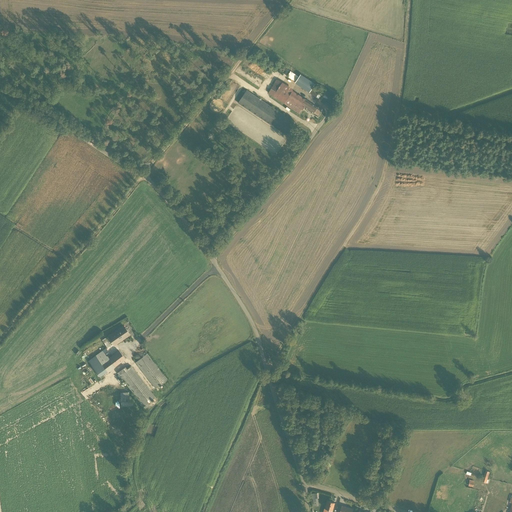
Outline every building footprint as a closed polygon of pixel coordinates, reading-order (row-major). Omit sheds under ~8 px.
[(290,71),(287,76),(295,82),(298,77),(290,71)] [(300,75),(295,83),(309,93),(315,84),(300,75)] [(317,108),(304,100),(305,99),(303,98),(303,99),(298,96),(299,95),(298,95),(297,95),(291,92),(293,89),(277,79),(276,80),(268,93),(300,115),(304,108),(307,110),(306,111),(310,113),(310,112),(313,114),(314,113),(318,116),(321,111),(320,111),(317,109),(317,108)] [(246,90),(238,103),(286,135),(294,122),(246,90)] [(113,346),(130,336),(124,326),(107,337),(113,346)] [(110,346),(105,338),(102,341),(107,348),(110,346)] [(88,361),(94,369),(100,377),(106,372),(107,374),(115,368),(115,367),(125,360),(119,351),(108,359),(102,350),(88,361)] [(167,380),(147,354),(135,363),(155,390),(167,380)] [(146,405),(155,398),(131,366),(127,370),(125,367),(117,373),(143,408),(144,409),(148,407),(146,405)] [(128,393),(120,393),(121,407),(129,407),(133,406),(132,402),(128,402),(128,393)] [(383,447),(379,446),(374,459),(378,461),(383,447)] [(389,466),(393,457),(386,454),(384,458),(382,463),(389,466)] [(485,470),(481,482),(486,483),(489,472),(485,470)] [(327,511),(332,511),(333,511),(334,507),(333,507),(334,503),(328,501),(325,509),(328,510),(327,511)]
